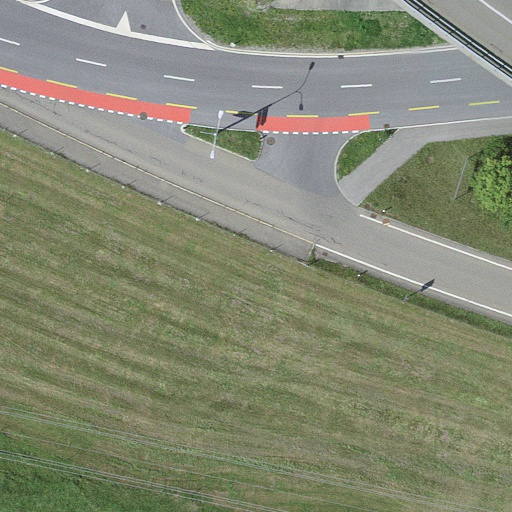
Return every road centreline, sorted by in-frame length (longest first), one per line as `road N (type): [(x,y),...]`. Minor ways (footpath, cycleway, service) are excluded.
road 1 (secondary): [(0,59),(82,114),(317,224)]
road 2 (secondary): [(317,224),(511,292)]
road 3 (secondary): [(323,90),(511,75)]
road 4 (secondary): [(34,50),(181,81)]
road 5 (secondary): [(323,90),(298,162),(300,193),(317,224)]
road 6 (secondary): [(181,81),(323,90)]
